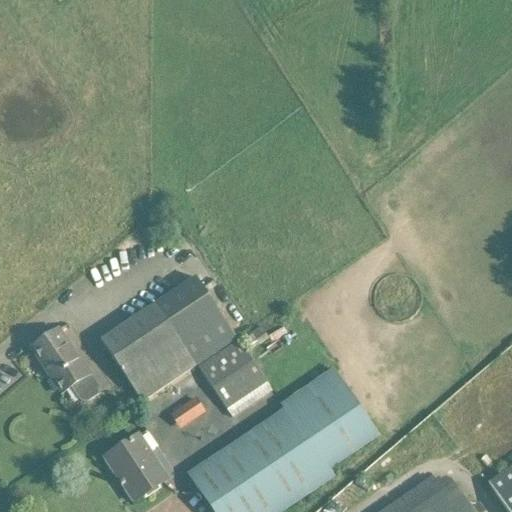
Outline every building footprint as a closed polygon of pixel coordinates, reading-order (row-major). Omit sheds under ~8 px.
[(198,276),(102,340),(143,402),(239,339),(198,276)] [(63,330),(32,350),(40,362),(44,359),(47,362),(46,367),(43,370),(48,378),(50,377),(62,395),(73,388),(82,401),(87,402),(99,394),(100,389),(101,388),(63,330)] [(240,341),(200,369),(227,409),(268,381),(240,341)] [(214,511),(284,511),(287,510),(335,477),(330,470),(377,438),(332,372),(283,406),(287,412),(190,476),(214,511)] [(172,417),(180,429),(205,412),(196,400),(172,417)] [(135,503),(165,483),(134,438),(106,460),(116,476),(121,475),(125,482),(120,485),(122,488),(124,487),(135,503)] [(511,511),(511,469),(489,485),(507,511),(511,511)] [(482,511),(479,507),(472,511),(471,511),(470,511),(463,500),(464,500),(463,498),(462,499),(455,488),(454,486),(417,511),(482,511)]
